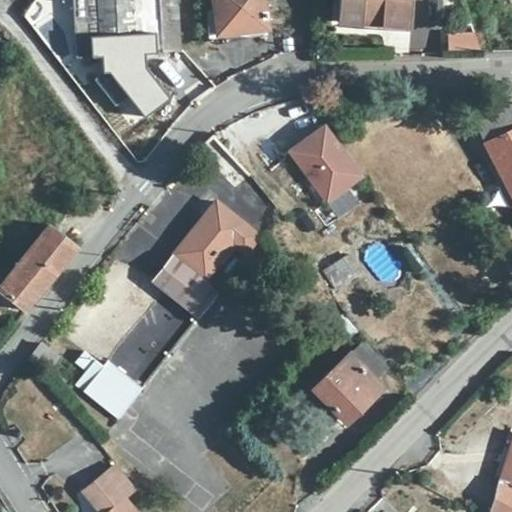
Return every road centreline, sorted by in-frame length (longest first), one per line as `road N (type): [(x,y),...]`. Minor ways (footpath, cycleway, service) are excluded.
road 1 (residential): [(0,364),(215,114),(297,81),(511,69)]
road 2 (unclassified): [(511,325),(329,511)]
